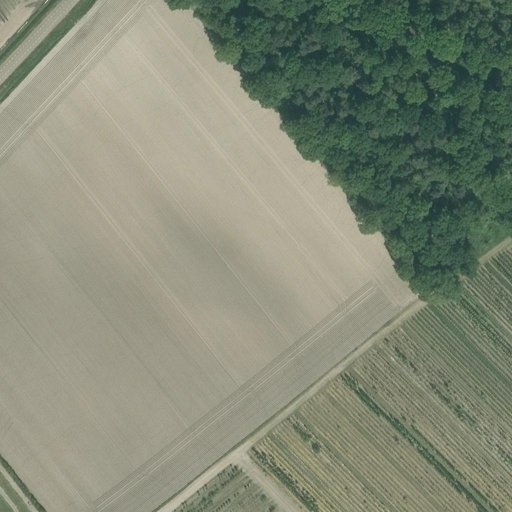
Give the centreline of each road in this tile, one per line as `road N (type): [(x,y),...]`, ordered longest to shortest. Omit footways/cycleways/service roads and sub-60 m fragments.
road 1 (track): [(162,511),(511,232)]
road 2 (track): [(511,191),(346,0)]
